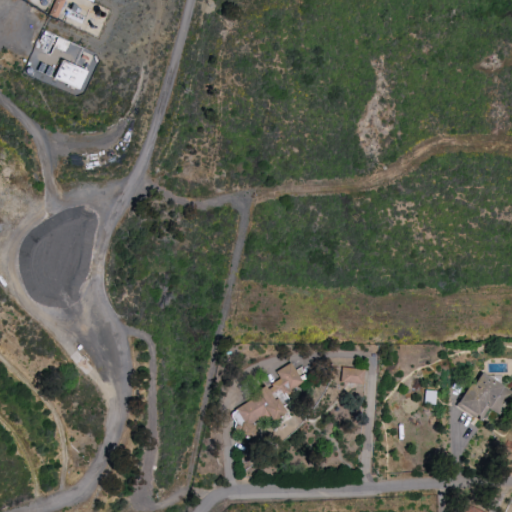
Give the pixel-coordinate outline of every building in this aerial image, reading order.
[(278,406),(288,401),(284,393),(301,384),(290,363),(274,371),(278,380),(268,385),(278,406)] [(338,382),(361,385),(363,370),(340,367),(338,382)] [(486,408),(497,415),(511,392),(477,371),(457,405),(480,419),(486,408)] [(283,413),(265,387),(233,408),(247,429),(267,415),(271,422),(283,413)] [(423,404),(433,404),(434,391),(423,391),(423,404)]
